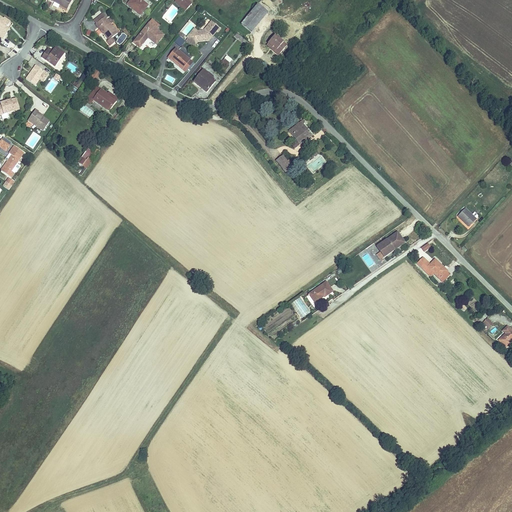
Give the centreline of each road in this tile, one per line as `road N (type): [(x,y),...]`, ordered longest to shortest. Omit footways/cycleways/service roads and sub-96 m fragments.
road 1 (unclassified): [(511,309),(297,97),(269,90),(214,108),(189,107),(67,38)]
road 2 (unknown): [(440,236),(336,311)]
